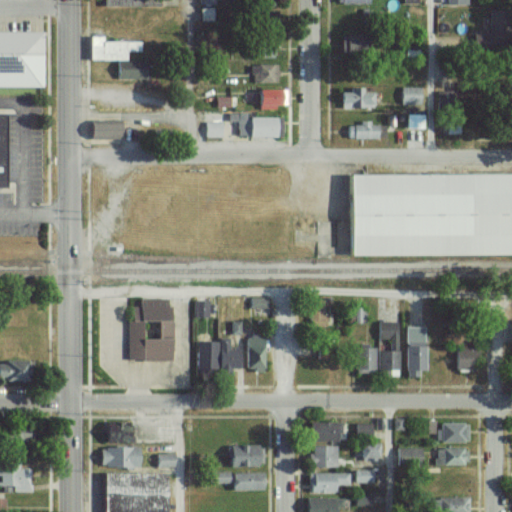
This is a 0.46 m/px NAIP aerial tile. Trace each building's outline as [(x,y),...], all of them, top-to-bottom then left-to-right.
[(254,29),(273,30),(274,10),(254,9),(254,29)] [(0,86),(41,86),(41,31),(0,31),(0,86)] [(471,45),(492,46),(493,33),(472,32),(471,45)] [(338,36),(339,51),(362,51),(362,35),(338,36)] [(87,59),(115,59),(115,78),(144,79),(144,60),(126,59),(126,51),(139,51),(140,41),(102,41),(102,36),(87,36),(87,59)] [(271,39),(251,40),(251,57),(271,57),(271,39)] [(276,82),(276,64),(250,64),(250,81),(276,82)] [(419,86),(400,86),(399,104),(419,104),(419,86)] [(362,87),(348,88),(348,92),(339,92),(339,107),(372,107),(372,92),(362,92),(362,87)] [(285,104),(285,89),(254,89),(255,108),(275,107),(274,104),(285,104)] [(214,107),(228,107),(228,97),(214,97),(214,107)] [(0,113),(9,114),(9,189),(0,189),(0,113)] [(422,114),(405,114),(405,128),(422,128),(422,114)] [(117,120),(87,120),(88,139),(117,138),(117,120)] [(203,122),(204,137),(220,136),(220,121),(203,122)] [(376,122),(359,122),(359,125),(346,125),(346,139),(376,138),(376,122)] [(352,175),(511,173),(511,254),(352,256),(352,175)] [(265,296),(249,297),(249,308),(266,307),(265,296)] [(165,298),(137,298),(137,306),(126,306),(127,360),(169,360),(169,336),(170,336),(170,307),(165,307),(165,298)] [(207,300),(192,300),(192,316),(207,317),(207,300)] [(308,325),(322,325),(323,301),(308,300),(308,325)] [(350,322),(362,322),(362,307),(349,307),(350,322)] [(376,350),(377,370),(397,370),(397,321),(377,321),(377,338),(389,338),(389,350),(376,350)] [(404,376),(417,376),(417,369),(423,369),(423,327),(404,327),(404,376)] [(245,335),(244,369),(261,369),(262,335),(245,335)] [(195,340),(194,367),(216,367),(216,369),(235,370),(236,347),(228,347),(228,337),(217,337),(217,340),(195,340)] [(374,347),(353,346),(353,372),(373,372),(374,347)] [(472,369),(472,348),(454,348),(453,368),(472,369)] [(24,359),(3,359),(3,363),(0,363),(0,379),(25,379),(24,359)] [(102,422),(103,442),(132,441),(131,421),(102,422)] [(335,440),(335,432),(340,432),(340,421),(307,421),(307,441),(335,440)] [(466,442),(467,422),(439,421),(438,441),(466,442)] [(354,435),(369,435),(370,423),(354,423),(354,435)] [(4,425),(4,439),(27,439),(27,425),(4,425)] [(358,443),(359,457),(376,456),(376,442),(358,443)] [(227,445),(227,465),(261,465),(261,444),(227,445)] [(335,445),(308,445),(308,465),(335,466),(335,445)] [(136,446),(98,446),(98,466),(136,466),(136,446)] [(419,464),(419,447),(395,446),(395,464),(419,464)] [(435,463),(463,463),(462,447),(434,447),(435,463)] [(172,465),(172,452),(155,453),(156,466),(172,465)] [(372,482),(372,469),(354,469),(354,482),(372,482)] [(211,471),(211,482),(228,482),(227,471),(211,471)] [(229,472),(229,490),(261,489),(261,471),(229,472)] [(348,471),(307,472),(308,492),(334,491),(333,484),(348,484),(348,471)] [(100,511),(166,511),(166,473),(100,472),(100,511)] [(354,505),(368,505),(369,494),(354,494),(354,505)] [(430,497),(430,511),(467,511),(467,496),(430,497)] [(341,507),(341,497),(304,498),(303,511),(333,511),(334,507),(341,507)]
